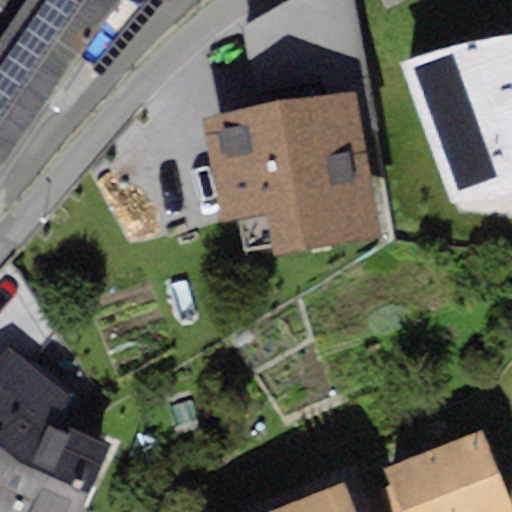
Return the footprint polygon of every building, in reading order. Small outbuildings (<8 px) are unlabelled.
[(25,0),(14,16),(0,34),(0,164),(44,106),(56,115),(131,13),(113,0),(25,0)] [(297,98),(201,114),(218,218),(236,215),(242,252),(374,231),(351,90),(297,98)] [(65,400),(70,387),(10,340),(0,353),(0,511),(79,511),(107,442),(88,432),(65,400)] [(509,511),(478,431),(383,467),(395,499),(399,511),(509,511)] [(259,511),(353,511),(342,481),(259,511)]
